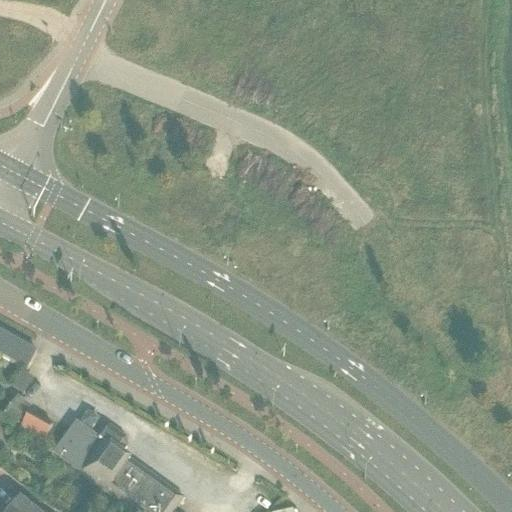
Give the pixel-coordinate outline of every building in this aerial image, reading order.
[(0,333),(0,356),(26,371),(36,354),(0,333)] [(23,396),(34,381),(23,373),(12,388),(23,396)] [(44,442),(51,428),(28,415),(21,428),(44,442)] [(126,448),(125,440),(108,428),(100,430),(94,439),(76,425),(52,458),(80,477),(129,511),(173,511),(182,501),(120,456),(126,448)] [(29,511),(17,503),(9,511),(29,511)]
